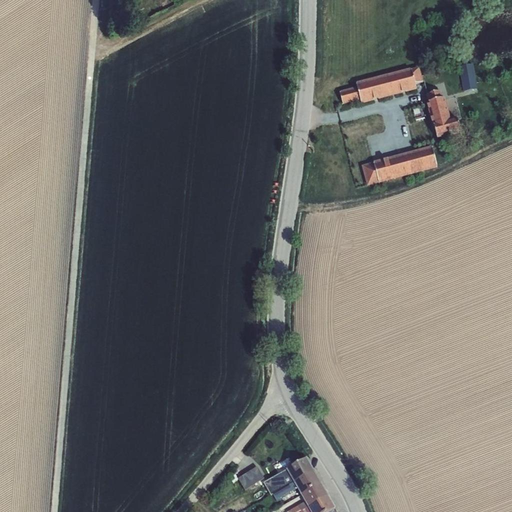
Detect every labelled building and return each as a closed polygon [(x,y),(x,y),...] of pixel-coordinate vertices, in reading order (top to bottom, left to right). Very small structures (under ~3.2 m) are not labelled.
[(459,66),(463,92),(477,90),(473,64),(459,66)] [(357,88),(340,93),(343,105),(360,100),(361,103),(362,103),(362,105),(417,91),(415,84),(423,83),(419,68),(411,71),(411,69),(357,83),(357,84),(356,85),(357,88)] [(429,104),(444,100),(442,92),(426,96),(429,104)] [(445,99),(451,122),(458,120),(459,120),(453,97),(445,99)] [(434,127),(438,139),(450,136),(461,133),(458,120),(451,122),(445,99),(444,100),(429,104),(429,105),(427,106),(429,111),(431,110),(433,119),(431,119),(432,124),(435,123),(435,126),(434,127)] [(450,136),(438,139),(440,146),(452,142),(450,136)] [(373,164),(362,166),(368,186),(371,185),(372,193),(410,182),(409,176),(437,169),(437,168),(445,166),(441,151),(433,153),(433,148),(432,149),(432,147),(374,162),(374,164),(373,164)] [(258,457),(262,463),(268,459),(264,453),(258,457)] [(294,483),(314,472),(307,459),(287,471),(294,483)] [(245,491),(260,481),(252,469),(238,479),(245,491)] [(287,471),(281,474),(285,480),(268,490),(263,493),(266,499),(273,495),(294,483),(287,471)] [(301,496),(321,484),(314,472),(294,483),(297,489),(301,496)] [(264,483),(268,490),(285,480),(281,474),(264,483)] [(297,489),(294,483),(273,495),(277,501),(297,489)] [(308,508),(328,496),(321,484),(301,496),(308,508)] [(310,511),(331,511),(336,510),(328,496),(308,508),(310,511)]
